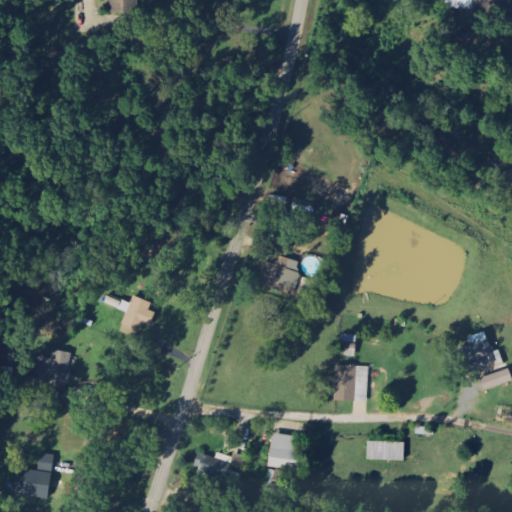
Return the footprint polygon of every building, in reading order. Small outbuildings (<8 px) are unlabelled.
[(111,0),(111,12),(134,12),(134,0),(111,0)] [(473,0),(443,0),(443,10),(474,9),(473,0)] [(279,276),(289,278),(293,261),(275,257),(274,264),(267,263),(262,287),(276,290),(279,276)] [(470,338),(472,347),(460,350),(468,375),(498,367),(488,333),(470,338)] [(66,393),(71,354),(46,350),(41,389),(66,393)] [(370,403),(370,368),(337,367),(337,402),(370,403)] [(511,383),(511,377),(510,371),(482,379),(486,392),(511,383)] [(293,472),(294,463),(302,464),(306,439),(275,435),(270,469),(293,472)] [(407,462),(407,444),(370,443),(369,462),(407,462)] [(54,472),(57,456),(42,454),(40,470),(54,472)] [(19,495),(50,499),(54,474),(23,470),(19,495)]
